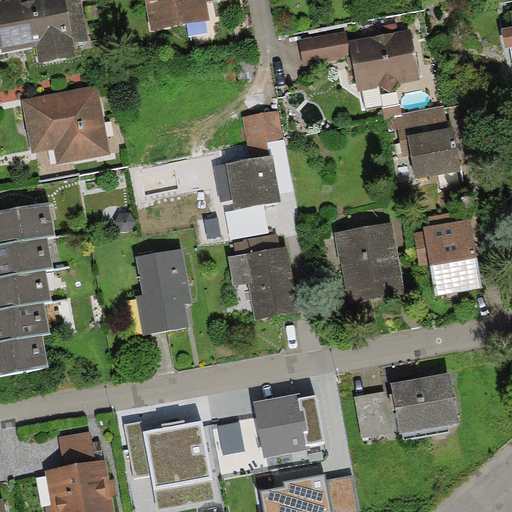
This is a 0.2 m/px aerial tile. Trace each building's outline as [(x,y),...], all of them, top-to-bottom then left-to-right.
[(13,0),(0,2),(0,41),(2,53),(34,47),(37,64),(77,58),(74,41),(66,0),(13,0)] [(81,0),(66,0),(74,41),(89,39),(81,0)] [(145,0),(151,32),(210,22),(206,2),(215,1),(215,0),(145,0)] [(511,12),(510,13),(511,25),(511,29),(502,31),(506,51),(511,49),(511,12)] [(410,31),(349,43),(351,56),(358,93),(420,81),(410,31)] [(349,43),(346,32),(299,41),(304,66),(351,56),(349,43)] [(240,62),(138,81),(149,136),(243,118),(250,117),(247,97),(240,62)] [(22,101),(32,153),(52,149),(55,166),(111,155),(97,86),(22,101)] [(403,156),(412,155),(409,138),(449,131),(444,107),(395,116),(403,156)] [(250,117),(243,118),(251,161),(270,158),(268,143),(284,140),(278,112),(250,117)] [(449,131),(409,138),(412,155),(417,181),(462,172),(453,130),(449,131)] [(234,212),(280,204),(272,157),(270,158),(251,161),(225,166),(234,212)] [(0,216),(0,247),(48,238),(56,237),(50,207),(0,216)] [(424,232),(414,234),(420,268),(430,266),(436,298),(483,290),(471,221),(424,229),(424,232)] [(404,295),(392,224),(336,233),(348,304),(404,295)] [(0,279),(48,271),(54,270),(48,238),(0,247),(0,279)] [(287,249),(229,259),(234,287),(249,284),(256,322),(298,314),(287,249)] [(183,250),(136,259),(143,297),(136,298),(143,337),(190,329),(186,306),(192,304),(183,250)] [(0,312),(45,305),(53,303),(48,271),(0,279),(0,312)] [(0,344),(43,337),(50,335),(45,305),(0,312),(0,344)] [(0,376),(48,368),(43,337),(0,344),(0,376)] [(450,375),(392,385),(400,435),(459,425),(450,375)] [(386,392),(355,398),(362,439),(393,434),(386,392)] [(298,394),(254,402),(265,458),(310,450),(309,446),(325,443),(316,395),(299,398),(298,394)] [(146,423),(125,426),(134,478),(153,475),(159,508),(216,498),(203,420),(147,429),(146,423)] [(241,421),(218,425),(224,455),(246,451),(241,421)] [(91,433),(58,438),(64,468),(96,462),(91,433)] [(322,452),(310,454),(311,461),(323,459),(322,452)] [(64,468),(45,472),(51,506),(45,507),(45,511),(115,511),(113,497),(118,496),(115,480),(110,481),(106,461),(96,462),(64,468)] [(286,487),(261,492),(264,509),(258,510),(258,511),(335,511),(357,508),(351,477),(326,481),(325,473),(293,479),(284,481),(286,487)]
